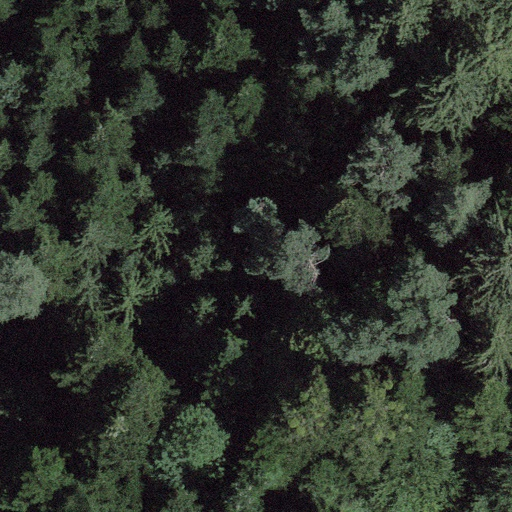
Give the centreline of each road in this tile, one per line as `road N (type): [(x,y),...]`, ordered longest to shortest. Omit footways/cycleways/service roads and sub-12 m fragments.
road 1 (track): [(124,0),(368,131),(511,173)]
road 2 (track): [(0,472),(390,511)]
